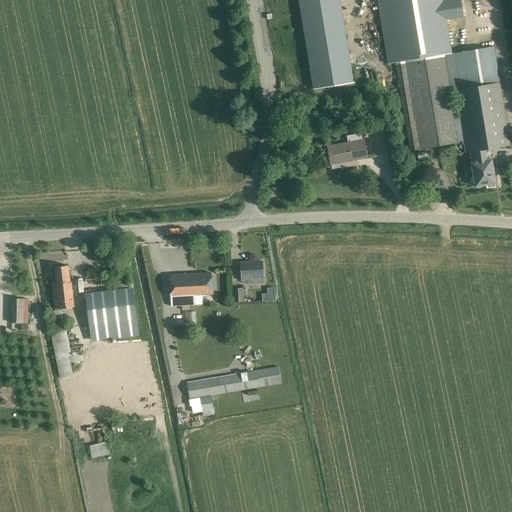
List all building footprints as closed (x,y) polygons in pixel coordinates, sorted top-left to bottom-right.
[(340,0),(298,0),(313,89),(354,83),(340,0)] [(452,54),(447,20),(464,17),(461,0),(445,0),(443,0),(442,0),(376,0),(379,13),(388,64),(395,63),(410,151),(420,149),(464,142),(466,153),(471,153),(474,176),(469,177),(470,185),(476,184),(476,186),(486,184),(487,188),(496,187),(494,177),(497,177),(495,167),(493,168),(490,149),(510,146),(500,82),(495,47),(452,54)] [(328,146),(329,154),(331,164),(367,157),(364,139),(363,140),(361,133),(347,136),(348,142),(328,146)] [(263,276),(262,261),(241,262),(242,280),(249,280),(249,277),(263,276)] [(57,283),(52,284),(53,294),(55,310),(74,308),(71,282),(70,282),(68,266),(55,267),(57,283)] [(170,275),(171,297),(171,306),(174,306),(196,305),(195,295),(212,294),(211,273),(170,275)] [(267,287),(267,293),(261,294),(262,301),(275,301),(275,287),(267,287)] [(234,288),(234,303),(243,302),(243,288),(234,288)] [(92,340),(139,334),(133,289),(86,295),(92,340)] [(11,298),(10,323),(24,323),(28,323),(29,299),(25,299),(11,298)] [(73,375),(65,329),(52,332),(60,377),(73,375)] [(79,354),(71,356),(71,357),(72,363),(80,362),(80,361),(79,355),(79,354)] [(282,384),(279,368),(187,384),(190,400),(282,384)] [(199,398),(189,400),(191,406),(201,404),(199,398)] [(92,458),(110,454),(104,427),(87,431),(90,445),(89,445),(92,458)]
